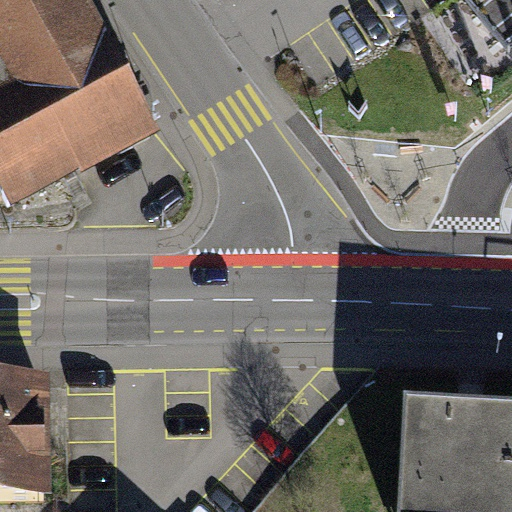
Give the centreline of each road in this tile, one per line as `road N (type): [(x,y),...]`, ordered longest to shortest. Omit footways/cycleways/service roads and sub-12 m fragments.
road 1 (tertiary): [(148,0),(268,173),(288,217),(298,300)]
road 2 (tertiary): [(298,300),(0,302)]
road 3 (residential): [(459,302),(472,206),(490,167),(511,149)]
road 4 (tertiary): [(298,300),(459,302)]
